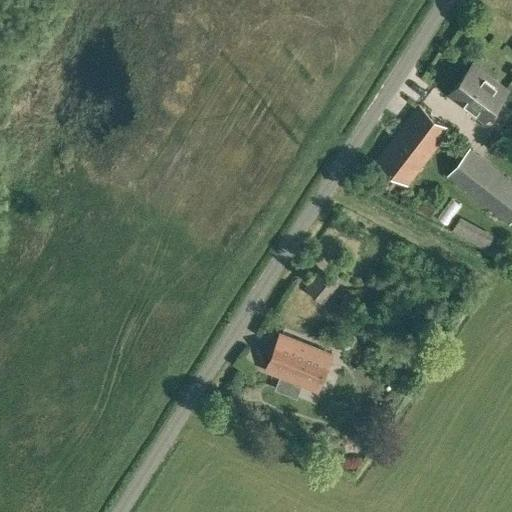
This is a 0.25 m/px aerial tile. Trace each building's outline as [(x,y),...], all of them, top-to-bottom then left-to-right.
[(484,120),(507,91),(473,65),(452,91),(466,101),(463,104),(484,120)] [(449,129),(419,106),(376,161),(407,184),(449,129)] [(507,224),(511,218),(511,181),(469,148),(447,176),(507,224)] [(341,282),(323,267),(303,291),(322,306),(341,282)] [(349,311),(339,307),(336,315),(346,319),(349,311)] [(317,390),(331,353),(280,333),(266,370),(317,390)]
